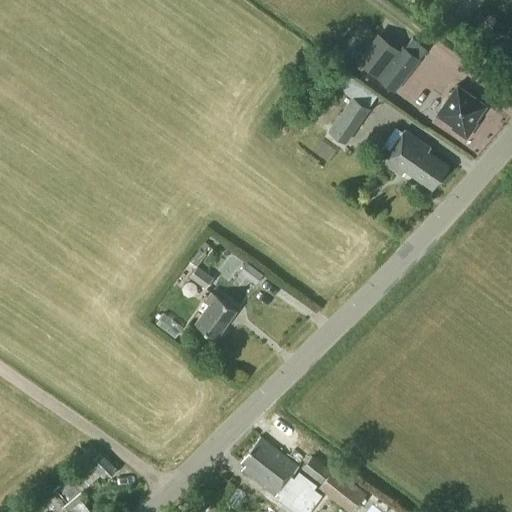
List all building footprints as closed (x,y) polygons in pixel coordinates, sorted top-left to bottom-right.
[(483,9),(472,24),(497,43),(509,28),(483,9)] [(407,46),(421,59),(431,47),(416,35),(407,46)] [(421,60),(402,45),(376,77),(396,92),(421,60)] [(467,139),(477,124),(475,122),(487,106),(457,85),(436,115),(452,126),(451,128),(467,139)] [(352,97),(328,131),(345,143),(369,110),(352,97)] [(406,130),(404,133),(396,127),(384,144),(392,149),(383,161),(403,175),(406,171),(431,189),(448,166),(428,151),(431,148),(406,130)] [(192,260),(198,264),(206,252),(200,248),(192,260)] [(256,285),(264,275),(247,263),(240,273),(256,285)] [(190,277),(207,288),(215,276),(198,265),(190,277)] [(196,325),(217,340),(237,312),(213,294),(207,302),(210,305),(196,325)] [(241,472),(274,498),(297,469),(260,440),(243,462),(247,465),(241,472)] [(118,471),(101,454),(100,455),(92,447),(83,456),(108,481),(118,471)] [(309,455),(298,469),(319,485),(330,472),(309,455)] [(89,511),(80,501),(85,497),(80,492),(99,477),(84,459),(65,474),(68,478),(37,503),(41,507),(45,504),(49,508),(54,504),(60,511),(26,511),(25,510),(22,511),(89,511)] [(322,484),(319,488),(349,511),(351,511),(367,492),(335,467),(331,473),(322,484)] [(319,496),(309,486),(295,501),(306,511),(319,496)]
